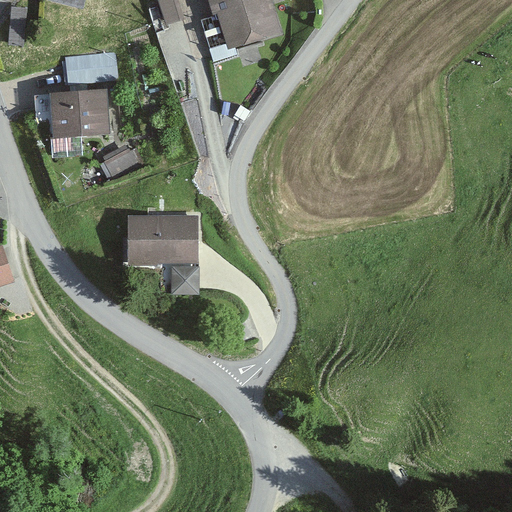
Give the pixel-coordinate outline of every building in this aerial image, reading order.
[(74,0),(25,0),(24,8),(70,19),(74,0)] [(161,0),(165,19),(184,16),(180,0),(161,0)] [(270,0),(207,0),(226,58),(283,40),(270,0)] [(67,55),(66,79),(108,81),(109,56),(67,55)] [(106,90),(47,96),(53,156),(111,151),(106,90)] [(194,279),(194,215),(127,215),(127,279),(194,279)] [(0,252),(0,291),(14,286),(0,252)]
